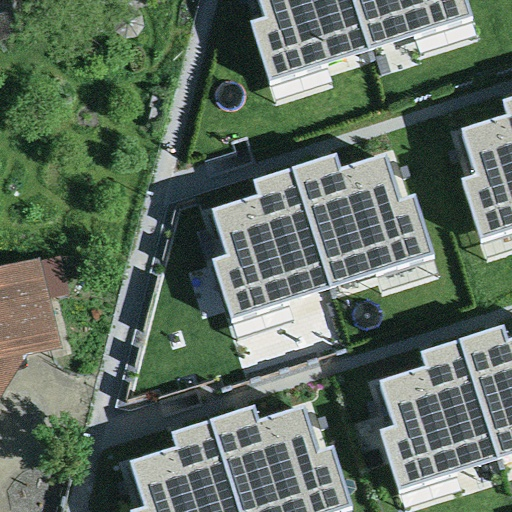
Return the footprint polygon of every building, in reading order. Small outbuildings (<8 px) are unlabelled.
[(37,0),(0,0),(0,56),(48,47),(37,0)] [(366,50),(350,0),(261,0),(284,76),(366,50)] [(445,0),(350,0),(366,50),(453,23),(445,0)] [(511,216),(511,117),(461,132),(488,224),(511,216)] [(381,162),(294,189),(322,279),(409,252),(381,162)] [(322,279),(294,189),(213,213),(240,304),(322,279)] [(0,410),(26,366),(59,354),(39,269),(0,278),(0,410)] [(511,353),(466,368),(494,458),(511,452),(511,353)] [(494,458),(466,368),(384,392),(411,484),(494,458)] [(302,414),(215,441),(237,511),(306,511),(330,505),(302,414)] [(237,511),(215,441),(134,465),(147,511),(237,511)]
